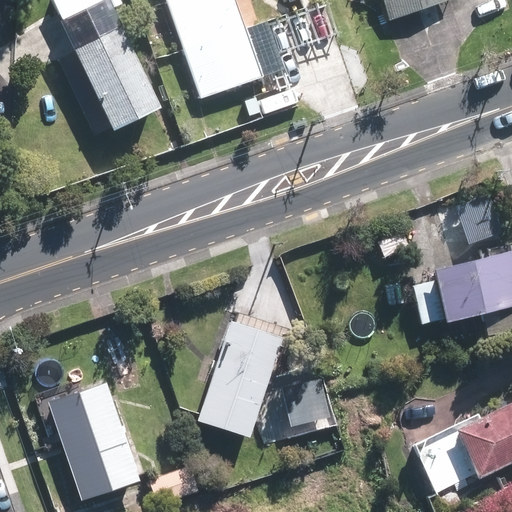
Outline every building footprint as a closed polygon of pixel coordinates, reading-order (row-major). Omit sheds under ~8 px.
[(230,0),(195,0),(172,8),(186,50),(242,31),(230,0)] [(386,0),(392,15),(436,0),(386,0)] [(115,36),(74,56),(111,130),(152,110),(115,36)] [(244,37),(188,56),(203,98),(258,79),(244,37)] [(511,249),(437,267),(449,318),(511,303),(511,249)] [(274,337),(230,323),(201,414),(245,428),(274,337)] [(179,363),(165,367),(183,417),(197,412),(179,363)] [(325,369),(274,384),(290,439),(341,424),(325,369)] [(132,474),(102,383),(50,400),(81,491),(132,474)] [(511,452),(511,400),(460,425),(480,468),(511,452)] [(186,468),(151,480),(157,498),(192,486),(186,468)]
